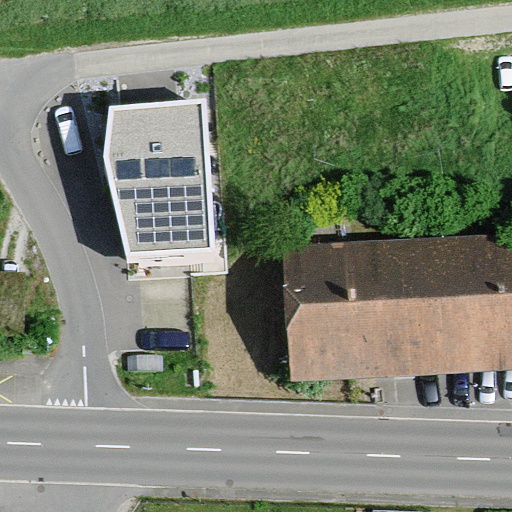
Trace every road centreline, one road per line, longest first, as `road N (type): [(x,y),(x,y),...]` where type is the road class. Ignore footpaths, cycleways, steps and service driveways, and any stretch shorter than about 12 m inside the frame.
road 1 (track): [(511,24),(0,79)]
road 2 (primary): [(511,459),(93,445)]
road 3 (residential): [(93,445),(83,309),(0,146)]
